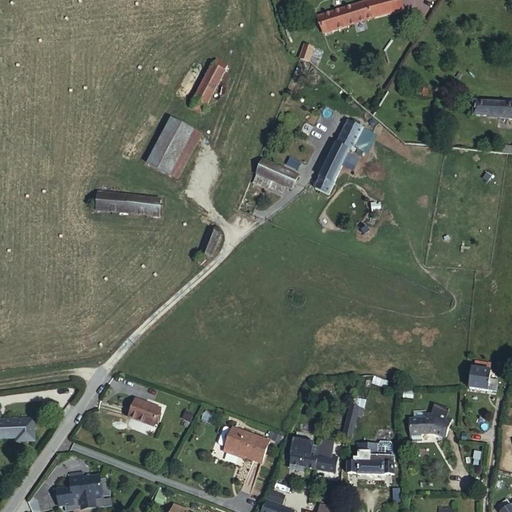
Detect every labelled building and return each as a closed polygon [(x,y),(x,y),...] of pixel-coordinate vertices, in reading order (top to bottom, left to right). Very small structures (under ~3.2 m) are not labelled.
[(371,0),(318,16),(324,33),(392,13),(388,0),(371,0)] [(388,0),(392,13),(403,10),(399,0),(388,0)] [(306,44),(301,58),(309,60),(314,47),(306,44)] [(217,59),(192,106),(203,112),(228,65),(217,59)] [(450,104),(438,102),(436,111),(449,113),(450,104)] [(489,117),(511,117),(511,103),(500,104),(475,103),(475,107),(474,115),(489,115),(489,117)] [(172,119),(149,163),(170,174),(194,130),(172,119)] [(349,120),(341,135),(357,142),(364,127),(349,120)] [(357,142),(356,146),(365,150),(373,132),(364,127),(357,142)] [(320,177),(315,189),(329,196),(334,183),(346,160),(349,154),(352,149),(354,150),(357,142),(341,135),(320,177)] [(286,187),(292,189),(299,174),(264,159),(258,174),(259,175),(286,187)] [(283,193),(286,187),(259,175),(255,183),(269,190),(270,187),(283,193)] [(99,193),(97,210),(159,216),(160,200),(99,193)] [(201,252),(211,257),(212,256),(222,234),(210,229),(201,252)] [(203,255),(196,262),(200,266),(206,260),(203,255)] [(492,369),(473,367),(470,387),(497,390),(499,379),(490,378),(492,369)] [(137,398),(130,417),(155,426),(163,408),(137,398)] [(445,437),(453,418),(448,416),(451,408),(437,402),(433,412),(428,412),(428,409),(414,410),(414,418),(411,418),(412,439),(422,438),(421,433),(434,432),(445,437)] [(360,407),(352,405),(344,436),(352,438),(360,407)] [(0,426),(0,437),(4,437),(4,439),(15,439),(15,442),(33,442),(33,421),(4,421),(4,426),(0,426)] [(245,455),(262,461),(270,437),(234,424),(233,426),(227,424),(223,425),(218,440),(220,443),(226,445),(225,448),(245,455)] [(306,467),(317,469),(319,458),(312,457),(314,446),(295,442),(290,469),(301,471),(302,467),(306,467)] [(360,444),(359,456),(359,459),(355,459),(356,463),(349,463),(348,474),(358,473),(358,474),(385,475),(386,473),(395,474),(395,455),(392,455),(392,444),(390,442),(380,442),(378,444),(360,444)] [(332,458),(334,447),(322,445),(320,458),(326,459),(336,461),(336,459),(332,458)] [(245,455),(225,448),(224,451),(245,458),(245,455)] [(319,458),(317,469),(336,473),(338,461),(336,461),(326,459),(320,458),(319,458)] [(83,473),(71,475),(72,485),(58,487),(60,505),(68,504),(69,508),(85,506),(85,507),(97,505),(96,500),(95,495),(103,493),(101,474),(83,476),(83,473)] [(501,506),(503,510),(511,504),(510,502),(511,501),(510,498),(502,503),(501,506)] [(264,508),(260,507),(259,511),(262,511),(261,511),(295,511),(296,511),(266,502),(264,508)] [(333,511),(335,506),(321,503),(319,511),(333,511)]
